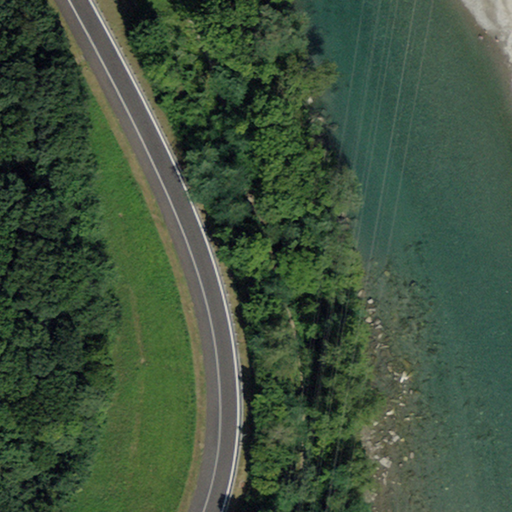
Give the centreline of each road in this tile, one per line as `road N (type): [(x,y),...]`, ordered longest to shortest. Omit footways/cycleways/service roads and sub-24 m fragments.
road 1 (motorway): [(78,0),(178,197),(215,297),(229,393),(213,511)]
road 2 (track): [(258,193),(168,0)]
